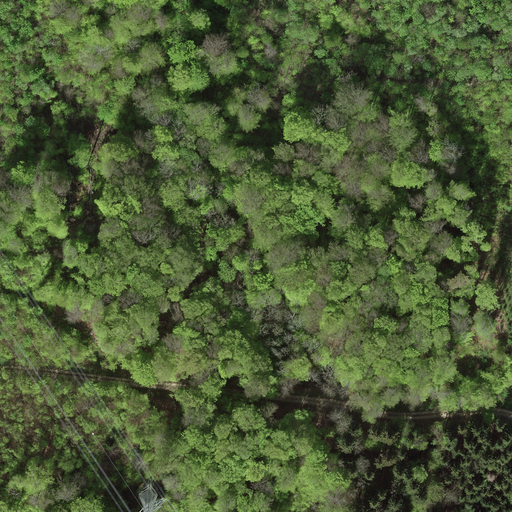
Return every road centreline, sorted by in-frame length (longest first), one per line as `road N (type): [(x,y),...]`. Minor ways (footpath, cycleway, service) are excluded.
road 1 (track): [(0,368),(379,413),(511,413)]
road 2 (track): [(248,0),(286,44),(359,74),(511,82)]
